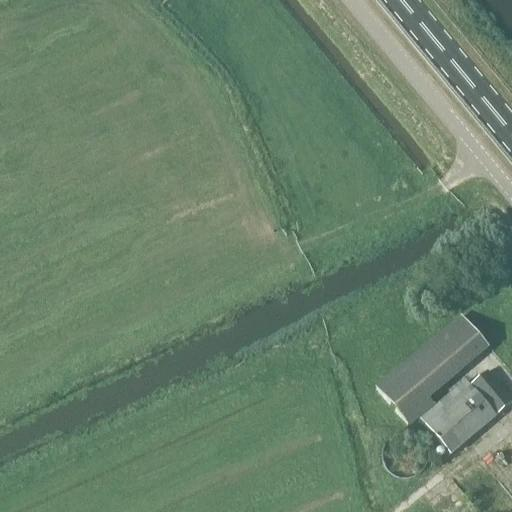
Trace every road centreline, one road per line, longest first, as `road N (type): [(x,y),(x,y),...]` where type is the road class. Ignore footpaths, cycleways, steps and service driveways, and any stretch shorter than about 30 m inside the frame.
road 1 (unclassified): [(511,194),(349,0)]
road 2 (primary): [(511,137),(397,0)]
road 3 (track): [(511,422),(393,511)]
